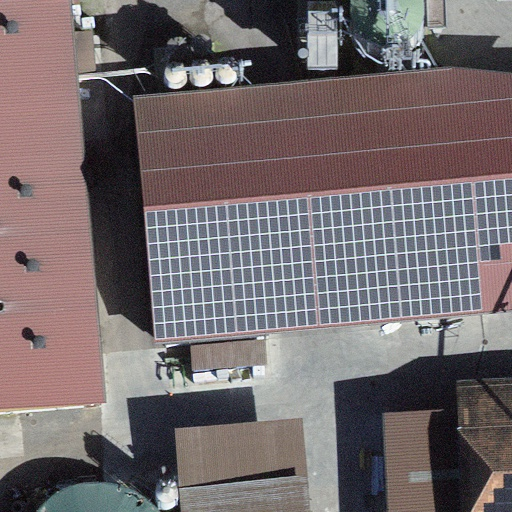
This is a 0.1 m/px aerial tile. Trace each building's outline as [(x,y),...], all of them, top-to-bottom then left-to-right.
[(0,0),(0,414),(99,406),(63,0),(0,0)] [(340,0),(340,12),(386,14),(386,0),(340,0)] [(511,104),(462,109),(450,110),(450,116),(251,134),(247,96),(143,106),(165,349),(269,340),(268,328),(369,319),(366,288),(477,278),(511,275),(511,104)] [(511,511),(511,420),(389,426),(392,511),(511,511)] [(32,511),(167,511),(168,485),(33,482),(32,511)] [(279,511),(278,491),(187,499),(187,511),(279,511)]
